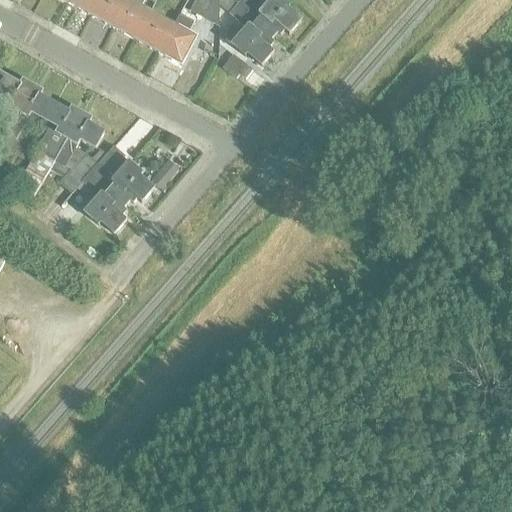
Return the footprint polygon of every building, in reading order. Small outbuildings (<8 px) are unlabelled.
[(69,0),(68,3),(91,15),(98,0),(69,0)] [(98,0),(91,15),(114,27),(128,0),(98,0)] [(128,0),(114,27),(137,40),(153,9),(135,0),(128,0)] [(194,0),(191,8),(220,23),(221,4),(220,0),(194,0)] [(294,2),(291,0),(271,0),(257,16),(277,34),(280,30),(283,33),(289,27),(294,32),(306,19),(291,5),(294,2)] [(137,40),(159,52),(176,22),(153,9),(137,40)] [(277,34),(257,16),(234,42),(248,54),(251,50),(266,64),(278,50),(272,45),(277,39),(274,37),(277,34)] [(159,52),(182,64),(199,34),(176,22),(159,52)] [(235,75),(246,61),(228,48),(217,62),(235,75)] [(49,121),(58,103),(44,96),(47,90),(25,78),(22,83),(8,76),(0,90),(0,94),(12,101),(9,106),(14,109),(9,117),(4,114),(0,121),(0,129),(15,138),(23,125),(19,123),(24,114),(32,118),(34,113),(49,121)] [(99,149),(109,131),(93,122),(96,117),(74,105),(71,110),(58,103),(49,121),(52,123),(38,149),(57,159),(69,139),(81,146),(84,141),(99,149)] [(19,183),(36,194),(56,160),(39,150),(19,183)] [(60,179),(72,190),(99,161),(86,150),(60,179)] [(163,154),(149,174),(160,182),(175,162),(163,154)] [(145,171),(132,159),(109,185),(129,203),(132,199),(135,202),(140,196),(145,201),(158,188),(143,174),(145,171)] [(129,203),(109,185),(86,211),(99,223),(102,219),(117,233),(129,219),(123,214),(128,208),(126,206),(129,203)]
